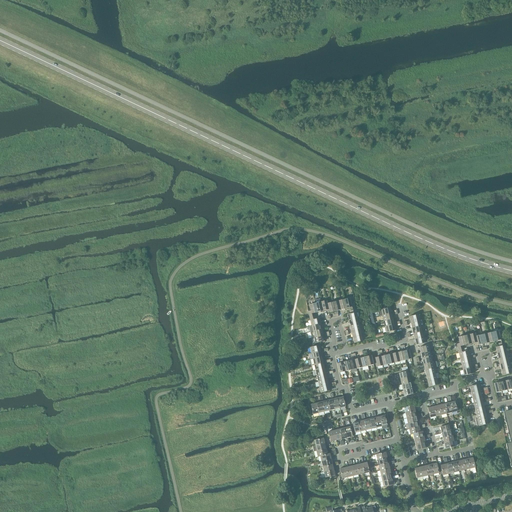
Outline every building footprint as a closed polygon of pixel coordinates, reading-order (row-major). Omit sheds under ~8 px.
[(379,316),(382,315),(391,313),(390,308),(381,310),(378,310),(379,316)] [(394,325),(385,327),(386,333),(395,330),(394,325)] [(313,332),(310,332),(312,338),(314,337),(323,335),(326,334),(326,333),(323,334),(322,329),(313,332)] [(498,331),(493,332),(495,341),(500,340),(503,339),(503,336),(500,337),(498,331)] [(466,345),(464,336),(458,337),(459,343),(457,344),(457,347),(460,346),(466,345)] [(423,337),(414,339),(416,345),(425,343),(423,337)] [(436,379),(427,381),(429,387),(438,385),(436,379)] [(475,419),(476,421),(487,418),(485,413),(476,415),(477,419),(475,419)] [(441,433),(451,430),(454,430),(453,424),(440,427),(441,430),(437,431),(438,435),(440,434),(439,433),(441,433)] [(336,440),(334,430),(328,432),(329,434),(327,434),(327,437),(329,437),(330,442),(336,440)] [(314,440),(315,446),(325,444),(323,435),(321,436),(321,438),(314,440)] [(454,441),(444,443),(445,449),(455,447),(454,441)] [(316,457),(320,456),(327,454),(326,449),(316,451),(314,452),(316,457)] [(436,463),(431,464),(433,474),(439,473),(439,474),(441,474),(439,466),(437,466),(436,463)] [(446,464),(439,466),(441,474),(442,473),(442,475),(448,474),(446,464)]
